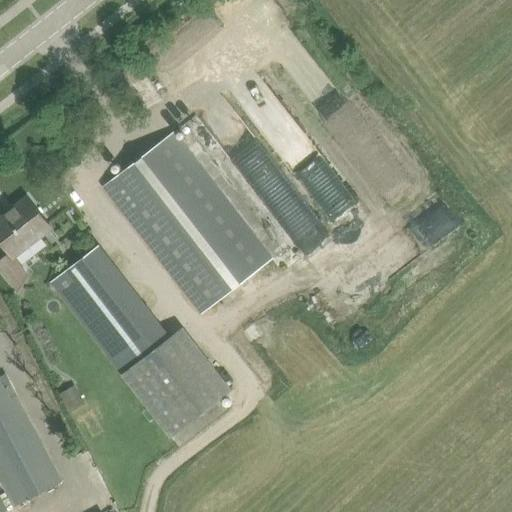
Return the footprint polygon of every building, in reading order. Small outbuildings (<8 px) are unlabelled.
[(174,131),(104,186),(116,201),(203,313),(274,258),(186,147),(174,131)] [(7,213),(0,218),(0,239),(10,253),(0,260),(0,267),(11,282),(25,271),(14,256),(51,227),(28,197),(14,207),(16,210),(10,215),(7,213)] [(185,326),(170,337),(100,244),(52,281),(121,375),(122,375),(170,438),(233,390),(185,326)] [(0,374),(0,477),(15,504),(60,481),(4,373),(0,374)] [(75,385),(61,393),(71,411),(85,404),(75,385)]
